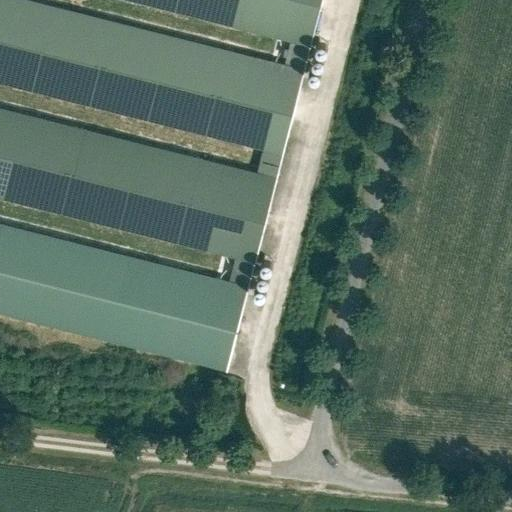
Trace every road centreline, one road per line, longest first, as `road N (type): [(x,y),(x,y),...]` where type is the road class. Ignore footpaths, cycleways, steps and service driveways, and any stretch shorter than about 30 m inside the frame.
road 1 (unclassified): [(325,476),(321,405),(425,0)]
road 2 (track): [(511,498),(29,441)]
